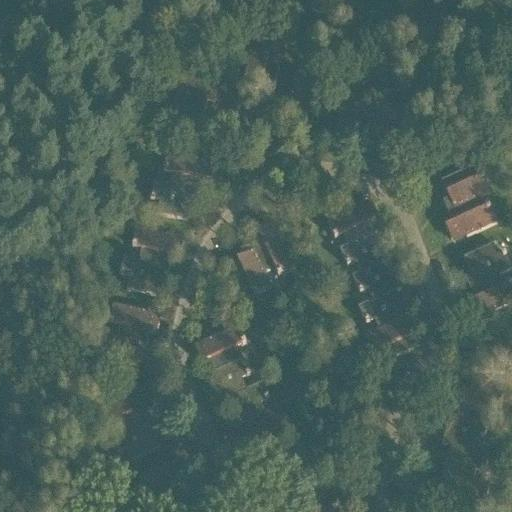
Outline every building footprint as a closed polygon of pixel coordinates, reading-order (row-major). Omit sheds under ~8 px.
[(269,55),(249,52),(241,98),(254,101),(255,95),(274,98),(279,67),(267,65),(269,55)] [(176,94),(175,102),(206,108),(207,100),(216,102),(220,83),(171,74),(168,92),(176,94)] [(314,81),(294,77),(286,124),(299,126),(300,120),(319,124),(325,93),(312,91),(314,81)] [(206,108),(175,102),(159,99),(155,119),(164,121),(162,134),(192,140),(195,122),(203,124),(206,108)] [(360,108),(341,104),(332,151),(346,153),(347,147),(366,151),(371,120),(359,117),(360,108)] [(410,110),(390,106),(382,152),(395,155),(396,149),(415,152),(421,121),(408,119),(410,110)] [(172,175),(170,184),(201,190),(203,181),(211,182),(215,164),(167,154),(163,173),(172,175)] [(449,214),(477,201),(491,194),(483,176),(475,180),(469,168),(441,181),(449,198),(443,201),(449,214)] [(199,203),(201,190),(170,184),(155,181),(151,200),(160,202),(158,211),(188,218),(192,202),(199,203)] [(477,201),(449,214),(453,223),(445,226),(454,245),(498,225),(490,206),(481,210),(477,201)] [(344,235),(349,246),(349,247),(375,235),(377,235),(371,223),(379,219),(370,202),(327,222),(335,239),(344,235)] [(262,240),(251,245),(264,273),(274,268),(279,277),(296,269),(275,225),(259,233),(262,240)] [(142,250),(140,260),(170,266),(172,256),(181,258),(184,239),(136,229),(132,248),(142,250)] [(375,235),(349,247),(349,246),(340,250),(347,267),(356,263),(361,273),(362,275),(387,263),(389,262),(379,240),(378,241),(375,235)] [(271,288),(264,273),(251,245),(239,251),(242,257),(225,265),(239,294),(250,288),(254,297),(271,288)] [(471,291),(499,278),(511,271),(511,268),(505,253),(497,257),(491,245),(463,258),(471,275),(465,278),(471,291)] [(168,279),(170,266),(140,260),(124,257),(120,277),(129,279),(126,291),(157,297),(161,278),(168,279)] [(374,301),(393,292),(401,289),(392,268),(390,269),(387,263),(362,275),(361,273),(352,277),(360,295),(369,291),(374,300),(374,301)] [(503,287),(499,278),(471,291),(475,300),(467,303),(476,322),(511,305),(511,284),(511,283),(503,287)] [(396,299),(393,292),(374,301),(374,300),(359,307),(367,325),(375,321),(380,331),(407,318),(398,298),(396,299)] [(119,327),(117,338),(148,344),(150,333),(158,335),(162,317),(113,307),(110,325),(119,327)] [(407,318),(380,331),(365,338),(373,356),(381,352),(386,362),(414,349),(406,333),(413,330),(407,318)] [(215,371),(242,358),(238,348),(246,344),(238,327),(194,348),(202,365),(210,361),(215,371)] [(148,344),(117,338),(101,335),(97,353),(106,355),(104,367),(134,373),(138,354),(145,355),(148,344)] [(511,365),(511,344),(472,337),(470,350),(477,351),(473,369),(504,376),(506,364),(511,365)] [(221,404),(227,401),(247,391),(242,380),(251,375),(242,358),(215,371),(207,375),(221,404)] [(228,407),(238,428),(266,414),(261,404),(269,400),(262,384),(247,391),(227,401),(230,407),(228,407)] [(120,421),(124,428),(151,415),(147,406),(155,403),(148,387),(105,407),(113,424),(120,421)] [(462,400),(458,418),(488,425),(491,414),(499,416),(503,397),(457,387),(454,398),(462,400)] [(280,408),(266,414),(238,428),(244,439),(249,436),(257,454),(285,440),(280,429),(289,425),(280,408)] [(158,429),(151,415),(124,428),(125,431),(109,438),(117,454),(126,450),(132,462),(159,450),(151,433),(158,429)] [(444,446),(450,448),(450,447),(472,452),(475,440),(484,442),(488,425),(458,418),(450,416),(444,446)] [(488,455),(472,452),(450,447),(450,448),(444,475),(474,481),(476,472),(484,474),(488,455)] [(184,472),(178,460),(137,480),(145,496),(154,492),(160,504),(185,491),(177,475),(184,472)] [(490,485),(474,481),(444,475),(441,489),(448,490),(444,508),(459,511),(475,511),(477,504),(486,506),(490,485)] [(333,511),(331,507),(337,504),(332,493),(291,511),(333,511)]
